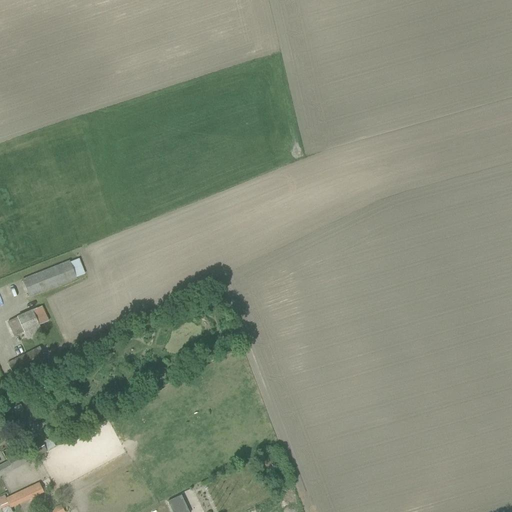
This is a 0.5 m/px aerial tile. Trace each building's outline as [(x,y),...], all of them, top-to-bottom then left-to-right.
[(29,299),(45,292),(76,280),(69,261),(22,280),(29,299)] [(48,321),(42,306),(7,322),(14,338),(24,333),(27,340),(42,333),(39,326),(48,321)] [(14,378),(46,362),(39,347),(6,363),(14,378)] [(17,420),(25,415),(20,407),(9,413),(12,417),(15,415),(17,420)] [(0,476),(29,460),(45,452),(40,442),(7,459),(8,461),(0,465),(0,476)] [(44,493),(39,483),(6,498),(4,495),(0,497),(0,505),(2,510),(9,507),(10,509),(44,493)] [(188,511),(181,495),(167,502),(171,511),(188,511)]
